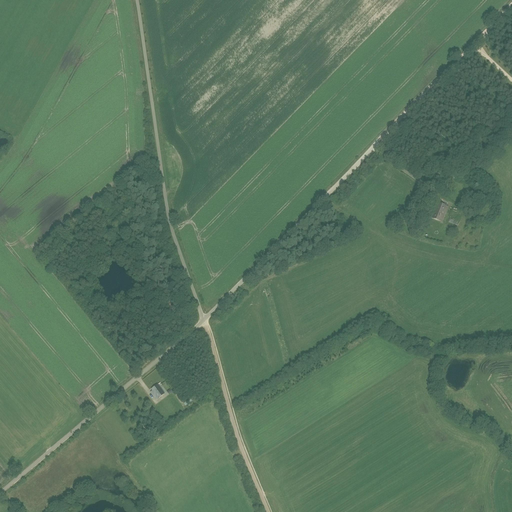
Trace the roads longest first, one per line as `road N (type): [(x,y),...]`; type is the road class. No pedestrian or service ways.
road 1 (unclassified): [(204,320),(173,235),(138,0)]
road 2 (unclassified): [(0,490),(204,320)]
road 3 (unclassified): [(204,320),(376,144)]
road 4 (track): [(204,320),(238,441),(268,511)]
road 5 (track): [(376,144),(511,5)]
